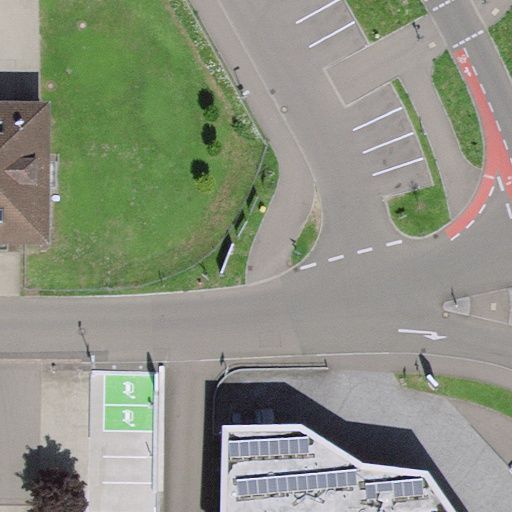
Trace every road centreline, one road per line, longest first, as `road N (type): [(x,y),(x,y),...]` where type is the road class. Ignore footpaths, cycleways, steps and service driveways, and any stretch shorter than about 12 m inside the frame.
road 1 (residential): [(0,325),(260,319)]
road 2 (residential): [(511,304),(260,319)]
